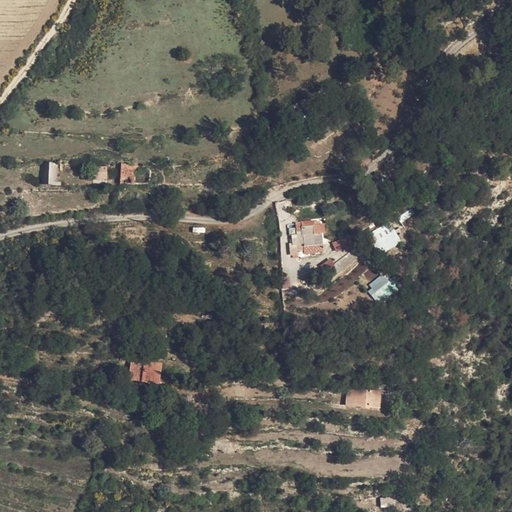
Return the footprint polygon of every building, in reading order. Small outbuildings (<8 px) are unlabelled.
[(22,147),(4,146),(4,161),(22,161),(22,147)] [(137,174),(140,174),(140,167),(122,167),(121,189),(137,189),(137,174)] [(107,171),(94,171),(93,188),(106,189),(107,171)] [(56,177),(39,177),(38,191),(56,192),(56,177)] [(418,236),(414,227),(401,232),(404,242),(418,236)] [(324,230),(306,230),(306,250),(307,253),(307,257),(325,257),(324,230)] [(404,242),(401,232),(371,244),(373,251),(376,258),(380,269),(401,261),(397,250),(406,247),(404,242)] [(299,250),(299,246),(290,246),(291,256),(292,256),(292,260),(297,260),(297,253),(307,253),(306,250),(299,250)] [(351,247),(337,251),(339,259),(354,256),(351,247)] [(373,251),(363,257),(367,263),(376,258),(373,251)] [(367,263),(363,257),(322,279),(327,287),(367,265),(367,263)] [(366,287),(376,302),(397,288),(387,273),(366,287)] [(140,383),(143,364),(143,362),(129,361),(126,381),(140,383)] [(160,366),(143,364),(140,383),(158,385),(160,366)] [(353,408),(355,391),(343,388),(341,407),(353,408)] [(375,394),(355,391),(353,408),(373,412),(375,394)] [(398,511),(415,511),(414,500),(397,501),(398,511)]
